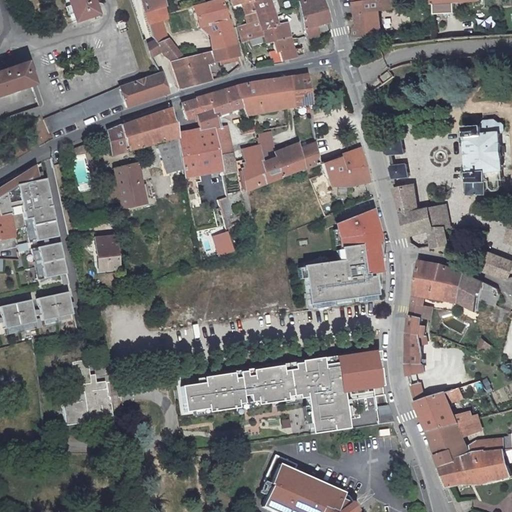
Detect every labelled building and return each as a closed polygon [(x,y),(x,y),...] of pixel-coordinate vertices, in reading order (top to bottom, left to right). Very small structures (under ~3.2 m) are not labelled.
[(64,0),(72,23),(94,15),(88,0),(64,0)] [(152,0),(142,3),(145,14),(163,8),(160,0),(152,0)] [(220,0),(216,0),(191,7),(191,8),(198,29),(207,27),(211,52),(234,46),(229,28),(220,0)] [(229,0),(231,7),(240,4),(245,25),(258,21),(253,2),(258,1),(258,0),(229,0)] [(253,2),(262,36),(265,44),(271,43),(290,40),(285,17),(274,19),(268,0),(260,0),(258,1),(253,2)] [(330,22),(323,0),(306,0),(297,3),(303,30),(314,26),(327,23),(330,22)] [(366,0),(355,1),(354,1),(357,26),(354,29),(354,38),(382,37),(379,11),(392,10),(391,0),(366,0)] [(166,20),(164,14),(163,8),(145,14),(149,29),(153,39),(159,53),(170,50),(162,22),(166,20)] [(258,21),(245,25),(237,27),(241,42),(262,36),(258,21)] [(305,38),(317,34),(314,26),(303,30),(305,38)] [(155,56),(159,53),(153,39),(146,43),(150,57),(152,57),(155,56)] [(304,56),(302,48),(292,50),(290,40),(271,43),(274,54),(278,53),(280,62),(304,56)] [(234,46),(211,52),(180,60),(171,62),(170,63),(178,90),(209,81),(205,65),(237,56),(234,46)] [(159,53),(171,62),(180,60),(170,50),(159,53)] [(0,95),(32,85),(26,64),(2,71),(0,72),(0,95)] [(160,74),(119,87),(124,101),(127,107),(166,93),(160,74)] [(308,105),(312,104),(306,75),(289,78),(289,83),(293,107),(308,105)] [(234,87),(243,108),(249,122),(253,121),(259,114),(293,107),(289,83),(279,84),(276,79),(246,85),(238,86),(234,87)] [(124,101),(119,87),(43,119),(49,133),(124,101)] [(214,141),(229,138),(226,126),(220,128),(217,117),(243,108),(234,87),(194,99),(195,101),(181,105),(180,107),(184,119),(186,121),(195,119),(198,130),(199,133),(212,130),(214,141)] [(183,170),(176,134),(174,124),(173,124),(170,109),(136,121),(143,148),(160,143),(169,174),(183,170)] [(465,128),(465,137),(466,137),(469,173),(467,173),(469,183),(470,183),(470,195),(487,194),(487,189),(491,188),(494,191),(500,191),(502,187),(501,180),(504,180),(502,171),(504,171),(501,133),(503,133),(505,131),(505,125),(503,123),(500,124),(495,120),(485,122),(482,125),(482,127),(465,128)] [(106,136),(111,156),(143,148),(136,121),(119,127),(106,133),(106,136)] [(220,173),(214,141),(212,130),(199,133),(198,130),(176,134),(183,170),(185,178),(220,173)] [(235,173),(229,138),(214,141),(220,173),(221,176),(235,173)] [(406,153),(404,141),(402,141),(401,139),(385,143),(389,155),(406,153)] [(282,180),(319,165),(315,143),(262,163),(260,164),(263,185),(281,178),(282,180)] [(246,169),(239,171),(245,192),(263,185),(260,164),(262,163),(257,146),(241,150),(246,169)] [(347,188),(368,183),(363,168),(362,168),(360,161),(355,162),(353,153),(346,155),(340,158),(347,188)] [(324,164),(329,177),(332,176),(336,187),(347,188),(340,158),(324,164)] [(391,167),(394,178),(409,177),(407,165),(391,167)] [(137,166),(114,171),(115,177),(119,205),(119,211),(146,204),(137,166)] [(16,185),(37,179),(35,168),(5,186),(0,189),(0,217),(10,215),(6,191),(16,187),(16,185)] [(119,205),(115,177),(108,178),(109,188),(104,189),(107,207),(119,205)] [(37,179),(16,185),(16,187),(25,228),(28,242),(57,236),(44,178),(37,179)] [(317,187),(323,201),(329,198),(323,185),(317,187)] [(447,208),(419,211),(414,186),(396,190),(409,235),(431,229),(434,247),(446,244),(447,244),(445,231),(450,230),(447,208)] [(25,228),(16,187),(6,191),(10,215),(13,230),(25,228)] [(390,262),(376,214),(338,227),(346,266),(307,273),(313,314),(389,302),(390,262)] [(10,215),(0,217),(0,242),(15,239),(13,230),(10,215)] [(214,236),(221,257),(232,253),(226,233),(214,236)] [(114,237),(94,239),(97,272),(118,270),(114,237)] [(65,273),(58,242),(30,248),(36,279),(65,273)] [(26,243),(16,245),(18,252),(27,250),(26,243)] [(508,280),(511,269),(511,262),(485,252),(478,269),(508,280)] [(420,261),(416,283),(411,314),(421,318),(423,308),(424,296),(461,303),(477,311),(480,301),(496,307),(500,296),(499,289),(467,274),(443,266),(420,261)] [(66,291),(35,297),(39,319),(71,312),(66,291)] [(28,299),(0,304),(0,319),(2,327),(33,321),(28,299)] [(432,309),(423,308),(421,318),(431,321),(432,309)] [(71,312),(39,319),(41,326),(72,320),(71,312)] [(426,326),(420,325),(421,318),(411,314),(408,334),(407,364),(416,403),(465,387),(460,372),(426,381),(421,365),(422,348),(419,336),(425,337),(426,331),(426,326)] [(33,321),(2,327),(3,334),(35,328),(33,321)] [(477,353),(487,359),(494,349),(482,339),(477,353)] [(351,406),(367,404),(360,353),(348,355),(347,349),(335,350),(336,356),(316,359),(315,356),(280,361),(290,425),(352,415),(351,406)] [(86,362),(71,364),(74,387),(89,385),(88,376),(86,362)] [(64,425),(101,420),(112,418),(110,403),(107,404),(104,381),(95,383),(94,375),(88,376),(89,385),(74,387),(75,392),(60,394),(64,425)] [(482,381),(465,387),(416,403),(428,432),(474,420),(471,412),(456,416),(449,400),(464,395),(465,398),(487,390),(482,381)] [(471,452),(504,449),(511,448),(511,434),(510,435),(503,438),(477,440),(468,447),(463,435),(481,427),(479,419),(474,420),(428,432),(440,466),(471,452)] [(480,485),(511,477),(508,464),(504,449),(471,452),(440,466),(448,487),(463,484),(462,481),(478,476),(480,485)] [(354,511),(355,511),(357,510),(352,502),(349,504),(339,500),(340,498),(342,494),(335,491),(334,495),(322,489),(323,486),(310,480),(308,484),(298,479),(299,476),(292,473),(295,466),(274,457),(263,482),(271,486),(263,504),(262,507),(272,511),(354,511)] [(322,489),(334,495),(335,491),(323,486),(322,489)] [(339,500),(349,504),(352,502),(348,497),(342,494),(340,498),(339,500)] [(461,500),(461,509),(472,509),(473,500),(461,500)]
